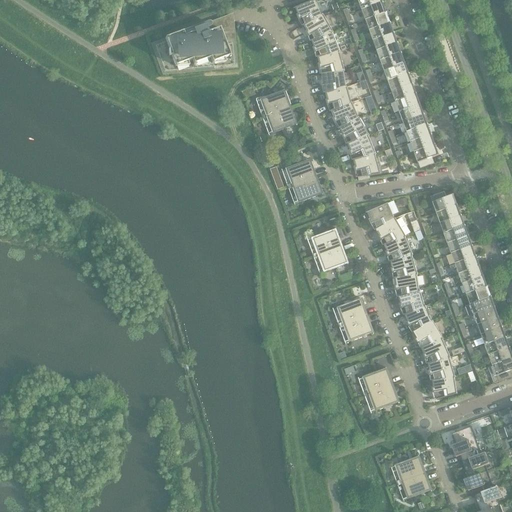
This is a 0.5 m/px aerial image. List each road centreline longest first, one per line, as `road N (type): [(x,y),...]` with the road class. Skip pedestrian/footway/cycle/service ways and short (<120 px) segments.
road 1 (residential): [(424,424),(341,195)]
road 2 (residential): [(341,195),(269,0)]
road 3 (tertiary): [(443,0),(511,184)]
road 4 (residential): [(465,174),(402,0)]
road 5 (tertiary): [(511,142),(460,0)]
road 6 (residential): [(511,298),(465,174)]
road 7 (residential): [(341,195),(465,174)]
